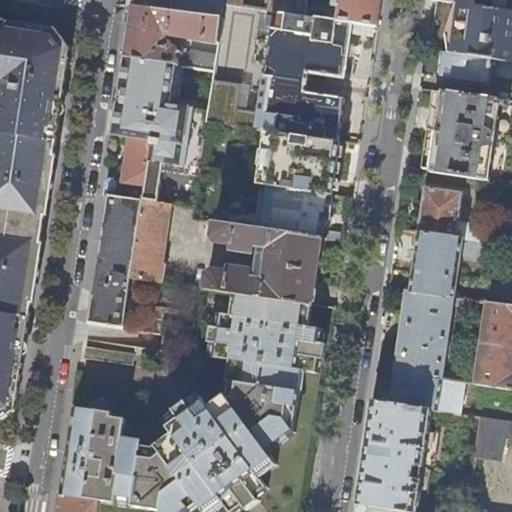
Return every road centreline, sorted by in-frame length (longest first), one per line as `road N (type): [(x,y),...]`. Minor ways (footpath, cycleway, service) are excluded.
road 1 (residential): [(332,511),(409,0)]
road 2 (residential): [(108,0),(38,468)]
